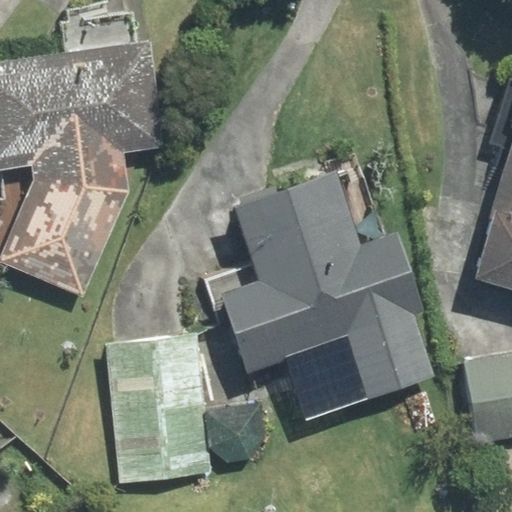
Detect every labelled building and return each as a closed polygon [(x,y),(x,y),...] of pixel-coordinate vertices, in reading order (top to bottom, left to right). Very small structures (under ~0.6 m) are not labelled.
[(0,168),(18,166),(23,195),(0,248),(0,266),(66,294),(106,199),(100,154),(136,148),(122,54),(0,71),(0,168)] [(511,301),(511,90),(458,287),(511,301)] [(308,181),(212,217),(238,285),(201,299),(230,374),(324,338),(346,396),(419,369),(369,240),(336,253),(308,181)] [(175,340),(99,350),(118,485),(193,475),(175,340)] [(511,354),(458,363),(471,441),(511,434),(511,354)]
